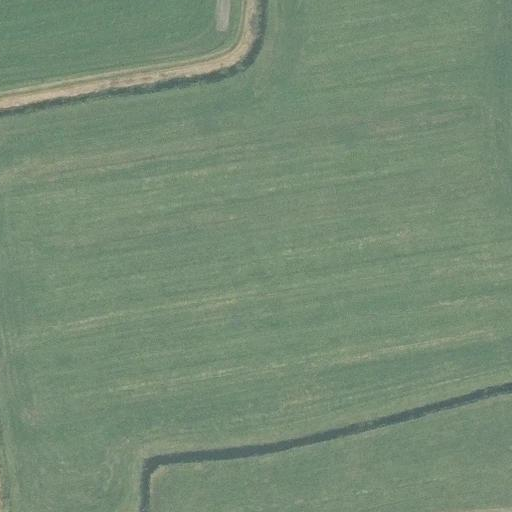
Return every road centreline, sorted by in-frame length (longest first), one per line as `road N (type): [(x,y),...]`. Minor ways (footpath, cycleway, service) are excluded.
road 1 (track): [(222,24),(203,44),(0,81)]
road 2 (track): [(338,511),(433,490),(511,487)]
